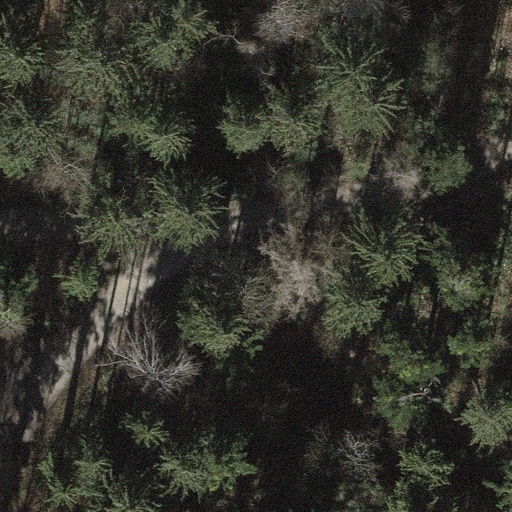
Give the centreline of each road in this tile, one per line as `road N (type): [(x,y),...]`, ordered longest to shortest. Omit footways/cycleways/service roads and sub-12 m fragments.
road 1 (track): [(511,142),(483,174),(177,232),(4,511)]
road 2 (track): [(177,232),(0,231)]
